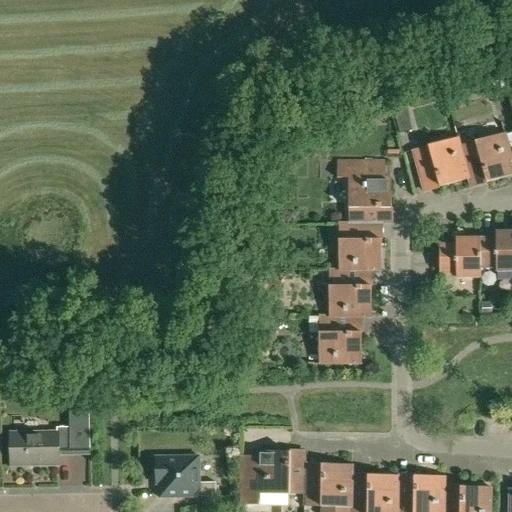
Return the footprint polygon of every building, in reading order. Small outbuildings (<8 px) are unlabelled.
[(397,125),(399,133),(411,130),(409,122),(397,125)] [(511,132),(460,147),(465,167),(480,162),(486,184),(511,176),(511,161),(508,149),(511,147),(511,132)] [(457,138),(412,150),(418,170),(433,166),(438,187),(468,179),(465,167),(460,147),(457,138)] [(337,161),(337,178),(348,178),(348,225),(360,225),(377,225),(377,217),(373,213),(368,213),(368,209),(390,209),(390,178),(386,178),(386,161),(337,161)] [(339,225),(339,272),(349,272),(373,272),(382,272),(382,240),(360,240),(360,225),(348,225),(339,225)] [(511,271),(511,233),(496,233),(496,239),(480,239),(481,267),(497,266),(497,272),(511,271)] [(481,278),(481,267),(480,239),(456,240),(456,245),(439,245),(439,272),(457,272),(457,278),(481,278)] [(330,272),(330,318),(341,318),(363,318),(371,318),(371,287),(349,287),(349,272),(339,272),(330,272)] [(491,303),(482,303),(482,312),(482,316),(492,316),(491,312),(491,303)] [(309,318),(309,334),(319,334),(319,365),(363,365),(363,333),(341,333),(341,318),(330,318),(319,318),(309,318)] [(64,381),(64,398),(81,398),(81,392),(90,392),(90,383),(90,376),(80,376),(80,380),(64,381)] [(58,453),(70,453),(70,428),(57,428),(57,433),(11,434),(11,467),(59,466),(58,453)] [(258,480),(241,479),(241,506),(259,506),(259,496),(306,496),(306,489),(307,453),(290,452),(290,453),(259,453),(258,480)] [(159,499),(216,498),(216,483),(200,484),(199,457),(155,458),(156,486),(159,485),(159,499)] [(353,511),(354,499),(354,467),(322,466),(321,489),(306,489),(306,496),(306,507),(321,507),(321,511),(353,511)] [(354,499),(353,511),(400,511),(400,500),(401,478),(369,477),(369,500),(354,499)] [(446,511),(446,510),(447,478),(415,478),(415,500),(400,500),(400,511),(446,511)] [(446,510),(446,511),(491,511),(492,489),(462,488),(461,511),(446,510)]
